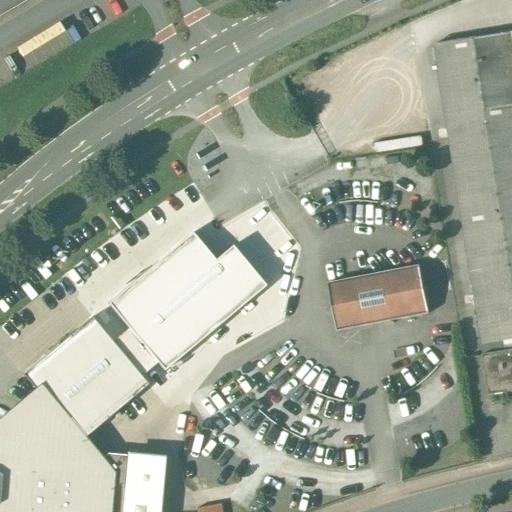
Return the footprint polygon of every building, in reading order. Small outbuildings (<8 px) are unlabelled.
[(511,34),(511,32),(432,45),(482,354),(511,348),(511,34)] [(256,216),(236,223),(243,241),(262,234),(256,216)] [(416,266),(324,284),(334,332),(425,314),(416,266)] [(0,282),(0,308),(16,301),(6,279),(0,282)] [(67,417),(83,436),(147,384),(140,375),(112,341),(92,317),(21,374),(36,393),(60,422),(67,417)] [(112,341),(140,375),(156,362),(129,328),(112,341)] [(511,348),(482,354),(488,393),(511,389),(511,348)] [(36,393),(0,421),(0,511),(109,511),(110,481),(103,481),(103,464),(100,460),(83,436),(67,417),(60,422),(36,393)] [(103,464),(103,481),(110,481),(109,511),(159,511),(165,459),(107,453),(100,460),(103,464)]
